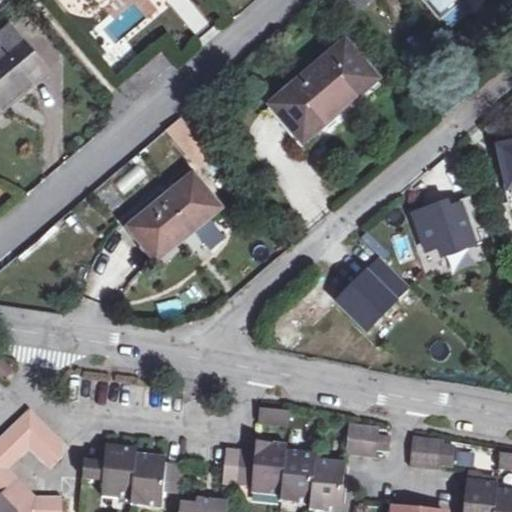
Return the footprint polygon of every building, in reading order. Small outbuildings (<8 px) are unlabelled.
[(342,0),(357,17),(376,0),(342,0)] [(464,0),(427,0),(443,19),(464,0)] [(280,102),(338,52),(319,29),(260,79),(280,102)] [(0,64),(23,45),(11,31),(0,39),(0,64)] [(379,80),(348,44),(338,52),(280,102),(272,109),(288,128),(304,115),(319,132),(379,80)] [(0,111),(47,74),(23,45),(0,64),(0,111)] [(121,90),(133,104),(148,92),(136,77),(121,90)] [(304,115),(288,128),(303,145),(319,132),(304,115)] [(182,117),(170,128),(193,155),(205,145),(182,117)] [(223,209),(195,176),(131,228),(158,261),(223,209)] [(438,207),(414,216),(421,236),(427,254),(440,250),(444,260),(482,246),(478,234),(491,230),(479,196),(460,203),(462,209),(450,213),(448,207),(439,210),(438,207)] [(427,254),(421,236),(412,238),(427,277),(446,270),(444,260),(440,250),(427,254)] [(382,266),(369,278),(395,303),(408,290),(382,266)] [(368,277),(341,304),(369,332),(396,304),(395,303),(369,278),(368,277)] [(3,360),(0,363),(0,377),(3,381),(13,371),(3,360)] [(289,429),(291,413),(259,410),(257,425),(289,429)] [(30,411),(0,440),(0,511),(60,511),(61,499),(36,497),(9,469),(29,449),(50,470),(64,456),(64,445),(30,411)] [(379,436),(380,430),(364,429),(351,428),(347,457),(361,459),(375,460),(377,452),(379,436)] [(379,436),(377,452),(389,454),(391,438),(379,436)] [(425,470),(439,471),(442,443),(413,438),(413,440),(411,468),(425,470)] [(227,450),(225,470),(223,484),(239,486),(252,487),(268,489),(267,495),(282,496),(287,452),(272,450),(272,444),(256,442),(255,453),(243,452),(227,450)] [(272,444),(272,450),(287,452),(288,446),(272,444)] [(85,463),(84,479),(104,482),(104,492),(119,494),(118,500),(133,501),(139,455),(139,450),(123,448),(123,454),(108,452),(101,452),(92,451),(90,463),(85,463)] [(287,452),(282,496),(298,497),(297,504),(311,506),(316,461),(302,460),(302,454),(287,452)] [(139,455),(133,501),(147,503),(147,508),(162,510),(164,494),(179,496),(183,466),(167,464),(153,463),(153,457),(139,455)] [(511,471),(511,456),(501,455),(499,470),(511,471)] [(316,461),(311,506),(326,508),(325,511),(341,511),(346,471),(331,469),(332,463),(316,461)] [(332,463),(331,469),(346,471),(346,464),(332,463)] [(471,473),(470,481),(498,484),(498,476),(471,473)] [(466,487),(463,511),(494,511),(497,490),(498,484),(470,481),(466,481),(466,487)] [(494,511),(511,511),(511,496),(511,497),(511,493),(511,491),(497,490),(494,511)] [(118,500),(119,494),(104,492),(103,498),(118,500)] [(297,504),(298,497),(282,496),(282,503),(297,504)] [(197,505),(228,508),(229,502),(198,499),(197,505)] [(227,511),(228,508),(197,505),(183,503),(181,511),(227,511)]
